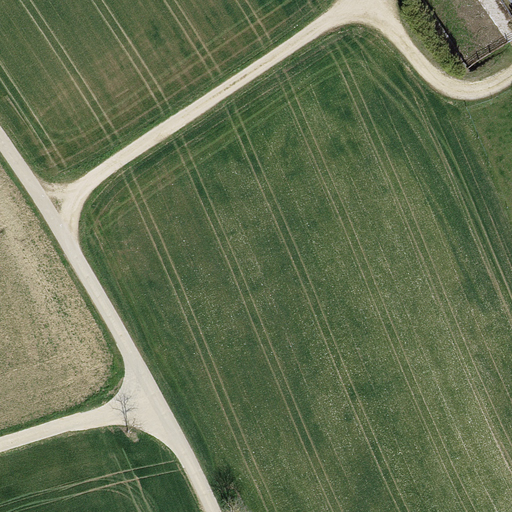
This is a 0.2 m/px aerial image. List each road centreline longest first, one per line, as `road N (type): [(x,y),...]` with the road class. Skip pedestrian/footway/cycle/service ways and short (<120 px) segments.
road 1 (track): [(210,511),(49,212),(0,146)]
road 2 (track): [(49,212),(361,2)]
road 3 (track): [(359,0),(448,96),(476,94),(511,69)]
road 4 (track): [(0,448),(152,402)]
